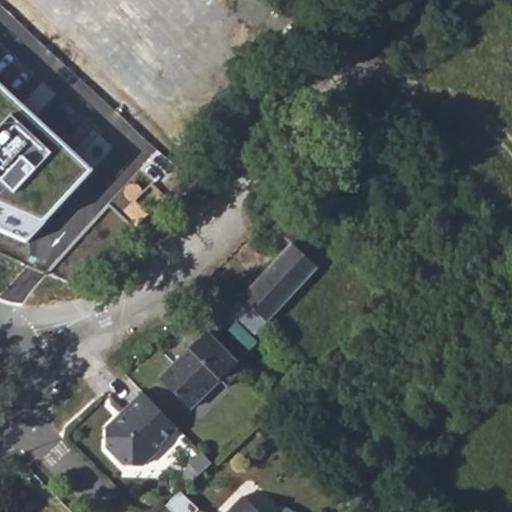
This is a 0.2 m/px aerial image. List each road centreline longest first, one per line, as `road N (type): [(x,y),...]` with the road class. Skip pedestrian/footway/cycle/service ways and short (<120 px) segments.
road 1 (residential): [(27,345),(178,278),(398,0)]
road 2 (residential): [(17,416),(108,511)]
